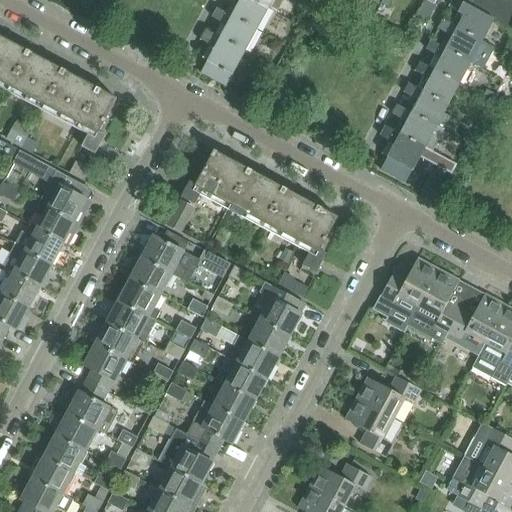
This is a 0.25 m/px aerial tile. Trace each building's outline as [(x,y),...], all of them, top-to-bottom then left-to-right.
[(227,0),(237,6),(231,17),(256,31),(268,10),(249,0),(227,0)] [(249,0),(268,10),(272,0),(249,0)] [(462,17),(456,28),(482,42),(493,21),(482,15),(470,8),(471,8),(470,7),(456,0),(453,0),(449,8),(462,17)] [(474,0),(470,7),(471,8),(470,8),(482,15),(489,0),(474,0)] [(503,0),(489,0),(482,15),(493,21),(503,0)] [(511,0),(503,0),(493,21),(503,26),(511,9),(511,0)] [(427,2),(417,19),(427,25),(436,7),(427,2)] [(511,9),(503,26),(511,30),(511,9)] [(225,28),(220,39),(245,52),(256,31),(231,17),(217,10),(212,19),(225,28)] [(482,42),(456,28),(442,21),(437,30),(451,39),(445,50),(470,63),(482,42)] [(245,52),(220,39),(205,31),(201,40),(214,49),(207,62),(232,75),(245,52)] [(98,133),(117,99),(0,36),(0,80),(91,129),(82,148),(95,155),(104,136),(98,133)] [(433,71),(459,84),(470,63),(445,50),(431,42),(426,51),(439,60),(433,71)] [(459,84),(433,71),(419,63),(414,72),(428,81),(422,92),(447,106),(459,84)] [(416,102),(410,113),(436,127),(447,106),(422,92),(408,85),(403,94),(416,102)] [(405,124),(399,135),(424,148),(436,127),(410,113),(396,106),(392,115),(405,124)] [(424,148),(399,135),(385,127),(380,136),(393,145),(387,158),(412,172),(424,148)] [(10,160),(16,150),(0,141),(0,159),(8,164),(10,160)] [(20,152),(15,162),(30,171),(36,161),(20,152)] [(194,205),(202,191),(312,250),(303,266),(316,273),(326,255),(320,252),(338,218),(214,152),(196,185),(190,182),(181,198),(194,205)] [(40,203),(48,208),(75,222),(80,225),(87,212),(81,209),(86,200),(61,186),(66,177),(36,161),(30,172),(51,183),(40,203)] [(3,184),(0,189),(0,194),(14,202),(19,192),(3,184)] [(37,229),(63,244),(75,222),(48,208),(37,229)] [(37,229),(25,251),(51,265),(63,244),(37,229)] [(153,236),(141,258),(172,274),(184,252),(175,248),(155,237),(153,236)] [(25,251),(16,246),(5,268),(14,273),(40,287),(51,265),(25,251)] [(197,266),(222,279),(230,266),(204,252),(197,266)] [(130,279),(160,296),(172,274),(141,258),(130,279)] [(399,296),(419,307),(439,269),(418,258),(407,280),(394,273),(381,298),(394,305),(399,296)] [(229,277),(244,285),(249,275),(235,267),(229,277)] [(442,344),(448,334),(461,309),(448,302),(460,281),(439,269),(419,307),(413,318),(433,329),(429,337),(442,344)] [(40,287),(14,273),(2,294),(28,308),(40,287)] [(130,279),(118,301),(149,317),(160,296),(130,279)] [(271,298),(259,321),(290,337),(302,315),(300,314),(306,304),(273,287),(268,297),(271,298)] [(0,298),(0,321),(9,326),(17,330),(28,308),(2,294),(0,298)] [(486,343),(506,306),(485,294),(474,316),(461,309),(448,334),(461,341),(466,332),(486,343)] [(213,308),(227,315),(232,306),(218,298),(213,308)] [(193,300),(187,310),(202,318),(207,308),(193,300)] [(118,301),(107,323),(137,339),(149,317),(118,301)] [(502,363),(511,368),(511,308),(506,306),(486,343),(506,354),(502,363)] [(201,329),(216,337),(221,327),(206,320),(201,329)] [(0,321),(0,334),(4,337),(9,326),(0,321)] [(290,337),(259,321),(248,342),(278,358),(290,337)] [(181,322),(176,332),(190,339),(196,330),(181,322)] [(107,323),(95,344),(126,360),(137,339),(107,323)] [(190,351),(204,359),(209,349),(195,341),(190,351)] [(278,358),(248,342),(236,364),(267,380),(278,358)] [(170,343),(164,353),(179,361),(184,351),(170,343)] [(84,366),(92,370),(113,382),(114,382),(126,360),(95,344),(84,366)] [(178,372),(192,380),(198,370),(183,362),(178,372)] [(236,364),(225,385),(255,401),(267,380),(236,364)] [(158,365),(153,375),(167,382),(173,373),(158,365)] [(92,370),(86,382),(107,393),(113,382),(92,370)] [(368,378),(357,399),(394,419),(405,398),(414,403),(421,390),(397,377),(390,389),(368,378)] [(86,382),(80,393),(101,404),(107,393),(86,382)] [(166,394),(181,402),(186,392),(172,384),(166,394)] [(225,385),(213,407),(244,423),(255,401),(225,385)] [(79,392),(67,414),(97,430),(109,408),(101,404),(80,393),(79,392)] [(140,398),(135,408),(149,416),(155,406),(140,398)] [(394,419),(357,399),(346,419),(367,431),(361,444),(385,457),(392,444),(383,439),(394,419)] [(201,429),(202,429),(224,441),(232,445),(244,423),(213,407),(201,429)] [(67,414),(56,436),(86,452),(97,430),(67,414)] [(149,427),(163,435),(168,425),(154,417),(149,427)] [(196,440),(218,452),(224,441),(202,429),(196,440)] [(495,446),(484,467),(511,482),(511,455),(511,454),(511,452),(511,438),(493,429),(486,442),(495,446)] [(122,431),(117,441),(132,449),(137,439),(122,431)] [(86,452),(56,436),(44,457),(74,473),(86,452)] [(218,452),(196,440),(191,451),(212,462),(218,452)] [(171,469),(201,485),(213,463),(212,462),(191,451),(183,447),(171,469)] [(131,460),(146,468),(151,458),(136,450),(131,460)] [(111,453),(106,462),(120,470),(125,460),(111,453)] [(74,473),(44,457),(32,479),(63,495),(74,473)] [(340,477),(320,466),(309,487),(345,507),(356,486),(365,491),(372,478),(347,464),(340,477)] [(511,503),(511,482),(484,467),(473,487),(464,482),(457,496),(481,509),(488,496),(510,508),(511,503)] [(171,469),(159,491),(190,507),(190,506),(195,509),(203,495),(197,492),(201,485),(171,469)] [(119,482),(134,489),(139,480),(125,472),(119,482)] [(99,474),(94,484),(109,492),(114,482),(99,474)] [(63,495),(32,479),(21,501),(24,503),(19,511),(53,511),(56,507),(64,511),(67,511),(73,501),(63,495)] [(305,511),(342,511),(345,507),(309,487),(298,508),(305,511)] [(186,511),(190,507),(159,491),(147,511),(186,511)] [(108,503),(122,511),(128,501),(113,493),(108,503)] [(88,496),(83,506),(94,511),(97,511),(102,503),(88,496)]
